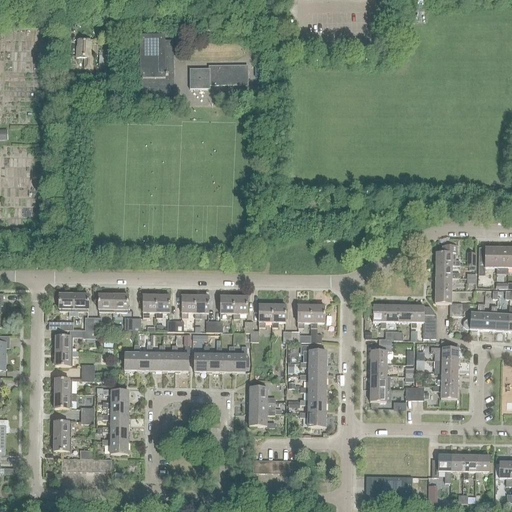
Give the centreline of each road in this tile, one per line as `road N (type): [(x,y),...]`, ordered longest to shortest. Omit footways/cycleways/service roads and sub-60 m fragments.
road 1 (residential): [(36,277),(37,486),(55,496),(151,497)]
road 2 (residential): [(348,283),(36,277)]
road 3 (residential): [(223,498),(224,399),(152,398),(151,497)]
road 4 (residential): [(511,231),(431,233),(348,283)]
road 5 (residential): [(347,428),(348,283)]
road 6 (residential): [(347,428),(478,430)]
road 7 (residential): [(223,498),(344,499)]
